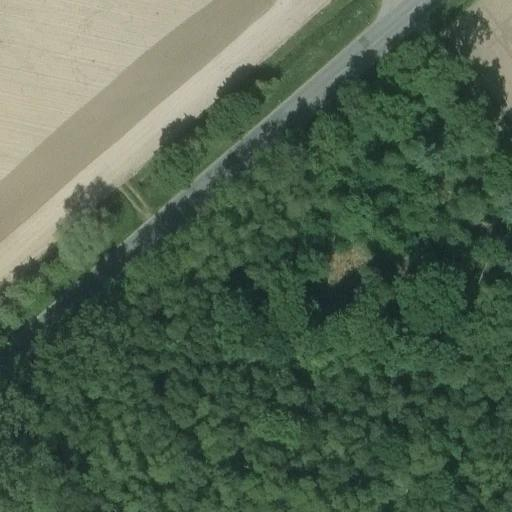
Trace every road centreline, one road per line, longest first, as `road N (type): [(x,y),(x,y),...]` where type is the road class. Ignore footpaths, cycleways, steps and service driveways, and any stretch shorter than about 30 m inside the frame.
road 1 (secondary): [(0,370),(416,6)]
road 2 (track): [(401,19),(448,52),(511,136)]
